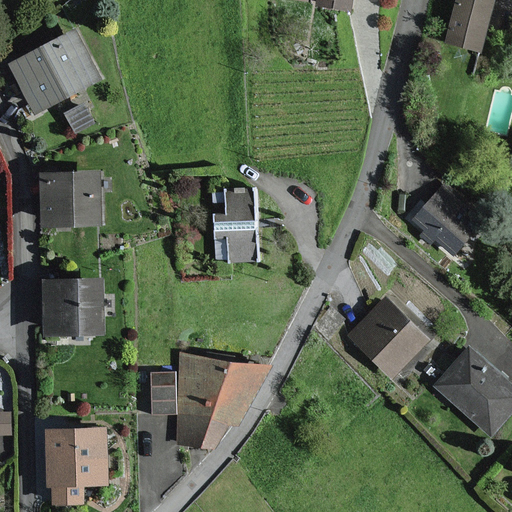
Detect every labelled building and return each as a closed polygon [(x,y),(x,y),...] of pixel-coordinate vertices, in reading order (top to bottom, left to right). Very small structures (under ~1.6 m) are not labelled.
[(317,0),(316,6),(342,11),(343,0),(317,0)] [(488,0),(454,0),(443,44),(475,52),(488,0)] [(72,35),(7,68),(31,114),(96,81),(72,35)] [(95,178),(39,179),(40,225),(95,225),(95,178)] [(486,221),(445,186),(413,222),(454,258),(486,221)] [(257,191),(227,192),(228,215),(215,216),(216,240),(228,239),(229,260),(260,259),(257,191)] [(98,285),(43,286),(44,338),(99,337),(98,285)] [(423,343),(381,303),(347,337),(389,378),(423,343)] [(511,409),(511,392),(464,351),(433,387),(489,436),(511,409)] [(268,369),(180,359),(176,446),(211,454),(254,396),(268,369)] [(101,434),(45,434),(45,490),(50,490),(50,506),(78,506),(77,487),(102,487),(101,434)]
